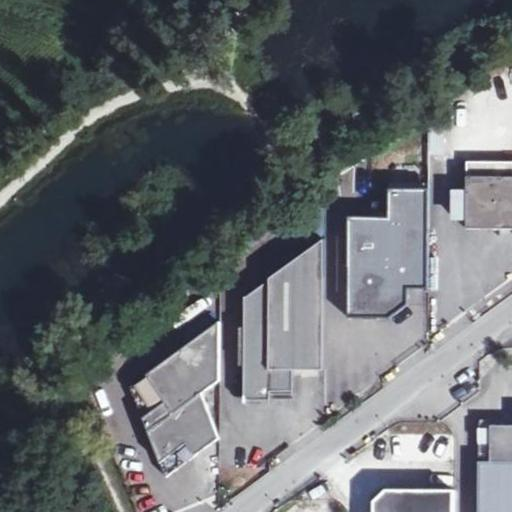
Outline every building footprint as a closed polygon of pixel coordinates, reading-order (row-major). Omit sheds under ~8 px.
[(469,189),(457,189),(457,214),(469,214),(469,225),(511,225),(511,158),(469,158),(469,189)] [(391,214),(350,214),(350,315),(392,315),(410,301),(411,285),(430,285),(431,186),(391,186),(391,214)] [(326,238),(246,294),(246,398),(273,398),(272,389),(295,389),(295,367),(325,367),(326,238)] [(221,319),(133,384),(145,417),(167,401),(174,411),(150,429),(168,474),(221,435),(204,390),(221,378),(221,319)] [(511,511),(511,422),(480,422),(479,511),(511,511)] [(182,472),(193,502),(205,498),(194,467),(182,472)] [(404,487),(376,508),(376,511),(455,511),(456,488),(404,487)]
